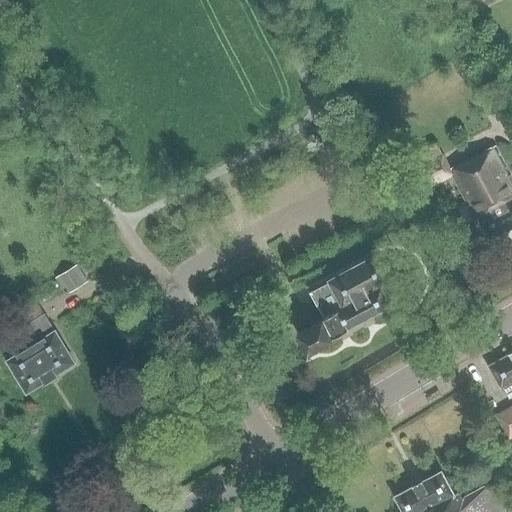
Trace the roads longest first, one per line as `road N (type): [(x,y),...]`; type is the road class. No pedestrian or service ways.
road 1 (unclassified): [(277,456),(511,316)]
road 2 (residential): [(174,293),(201,263),(356,185)]
road 3 (residential): [(277,456),(174,293)]
road 4 (track): [(122,224),(37,101),(24,97),(0,112)]
